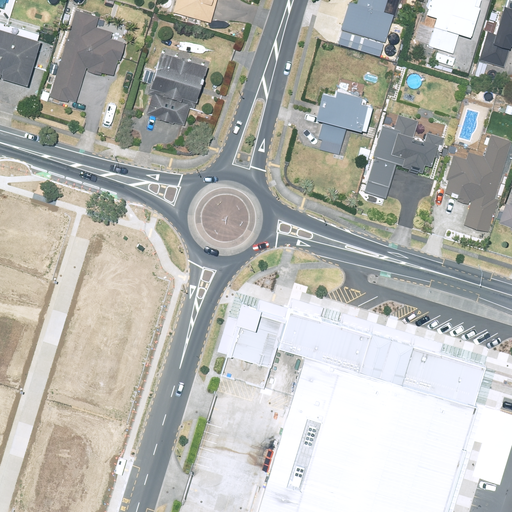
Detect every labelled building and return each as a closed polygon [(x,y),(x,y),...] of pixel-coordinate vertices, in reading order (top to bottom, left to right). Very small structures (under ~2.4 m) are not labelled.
[(171,9),(172,0),(160,0),(159,6),(171,9)] [(196,16),(211,20),(216,0),(175,0),(173,10),(189,14),(187,21),(194,23),(196,16)] [(355,0),(355,1),(350,0),(345,0),(342,14),(338,26),(381,39),(389,11),(382,9),(383,0),(355,0)] [(426,44),(449,50),(455,30),(465,32),(474,3),(469,1),(469,0),(424,0),(423,4),(425,5),(423,12),(433,15),(431,23),(432,24),(426,44)] [(76,8),(50,94),(68,100),(68,97),(76,100),(86,66),(88,67),(88,68),(106,73),(107,70),(113,72),(118,57),(120,57),(124,41),(110,36),(112,30),(95,25),(98,15),(76,8)] [(493,36),(484,34),(477,61),(502,67),(508,43),(511,43),(511,15),(499,12),(493,36)] [(39,36),(0,24),(0,68),(2,69),(0,73),(26,81),(39,36)] [(206,61),(160,47),(147,91),(152,93),(147,112),(156,115),(156,116),(173,121),(173,120),(184,123),(190,104),(194,105),(199,89),(197,89),(206,61)] [(355,92),(331,86),(330,92),(317,88),(309,114),(321,117),(316,136),(338,142),(344,122),(354,125),(360,126),(367,102),(361,101),(361,100),(354,97),(355,92)] [(382,195),(392,160),(417,168),(420,160),(426,161),(431,144),(438,146),(441,135),(424,130),(422,137),(410,133),(415,118),(396,112),(391,128),(378,124),(370,154),(371,155),(362,190),(382,195)] [(494,196),(511,137),(491,131),(485,151),(468,146),(466,155),(455,152),(444,188),(472,196),(465,222),(489,229),(498,197),(494,196)] [(511,200),(509,199),(501,219),(511,223),(511,200)] [(260,293),(242,288),(237,309),(255,314),(260,293)] [(253,511),(223,502),(219,511),(441,511),(477,395),(488,359),(291,299),(280,334),(308,343),(255,511),(253,511)]
